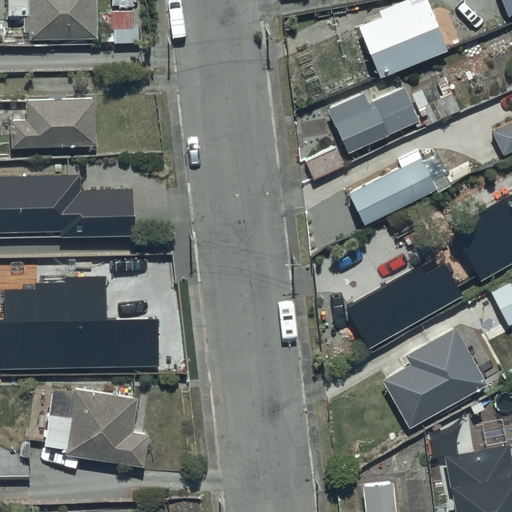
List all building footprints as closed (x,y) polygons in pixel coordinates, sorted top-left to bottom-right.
[(99,0),(7,0),(8,5),(31,4),(33,33),(100,30),(99,0)] [(373,13),(350,24),(376,78),(440,47),(417,0),(405,0),(401,2),(400,0),(389,0),(371,9),(373,13)] [(511,0),(495,0),(502,16),(511,12),(511,0)] [(356,90),(320,107),(341,153),(414,119),(399,84),(361,101),(356,90)] [(99,85),(21,88),(22,104),(10,104),(11,139),(101,135),(99,85)] [(486,97),(433,122),(445,147),(497,122),(486,97)] [(511,121),(491,131),(503,156),(511,151),(511,121)] [(328,146),(299,157),(297,158),(304,178),(336,166),(328,146)] [(356,223),(430,187),(415,155),(340,191),(356,223)] [(81,190),(80,175),(0,177),(0,232),(60,230),(60,236),(135,234),(133,189),(81,190)] [(511,194),(451,229),(481,282),(511,264),(511,194)] [(385,260),(344,268),(349,291),(389,283),(385,260)] [(421,266),(346,308),(369,349),(463,296),(445,264),(425,275),(421,266)] [(511,274),(485,289),(502,323),(511,317),(511,274)] [(64,282),(35,282),(35,289),(5,289),(5,324),(0,323),(0,368),(158,366),(157,321),(105,322),(104,277),(64,277),(64,282)] [(335,306),(312,309),(318,351),(342,347),(335,306)] [(450,325),(400,353),(405,363),(375,379),(400,426),(481,382),(450,325)] [(138,388),(75,379),(74,385),(57,383),(57,387),(51,387),(44,436),(65,439),(64,448),(146,458),(151,422),(134,419),(138,388)] [(500,443),(438,454),(444,479),(434,480),(439,511),(511,511),(511,508),(508,486),(511,485),(511,456),(502,458),(500,443)] [(388,511),(387,479),(356,481),(357,511),(388,511)]
